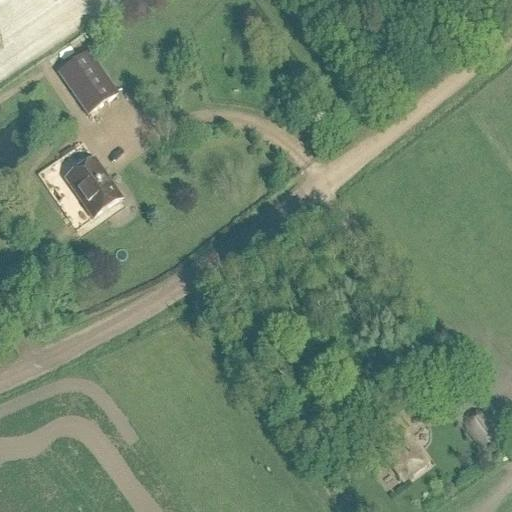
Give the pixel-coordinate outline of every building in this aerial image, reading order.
[(87,120),(118,98),(88,56),(57,78),(87,120)] [(293,64),(287,69),(293,77),(299,72),(293,64)] [(274,154),(267,171),(279,176),(285,158),(274,154)] [(95,224),(120,207),(94,167),(68,185),(95,224)] [(308,449),(342,426),(332,411),(298,434),(308,449)] [(464,431),(480,453),(488,456),(499,449),(499,439),(483,417),(478,415),(465,423),(464,431)] [(403,483),(427,466),(396,422),(372,440),(403,483)]
